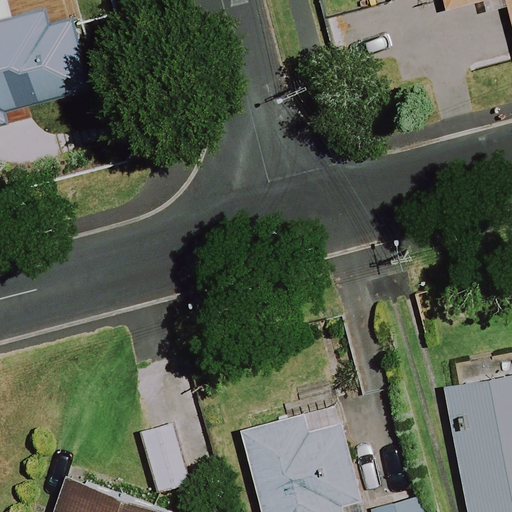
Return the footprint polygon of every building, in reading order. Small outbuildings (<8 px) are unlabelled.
[(0,0),(0,127),(9,125),(6,113),(88,92),(71,22),(45,29),(41,13),(9,21),(3,0),(0,0)] [(511,0),(442,0),(446,13),(496,0),(505,0),(511,26),(511,0)] [(511,511),(511,373),(445,387),(469,511),(511,511)] [(366,511),(340,411),(244,435),(263,511),(366,511)] [(197,511),(71,469),(56,511),(197,511)] [(424,511),(421,496),(373,507),(374,511),(424,511)]
